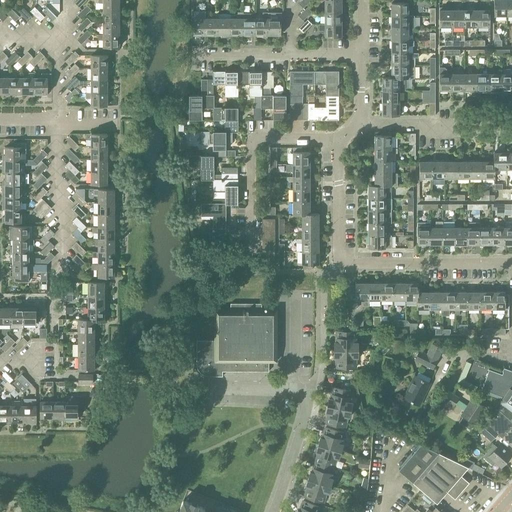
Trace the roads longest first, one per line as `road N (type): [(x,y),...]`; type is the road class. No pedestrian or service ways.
road 1 (residential): [(339,137),(339,260),(511,265)]
road 2 (residential): [(274,511),(312,392),(318,310)]
road 3 (residential): [(251,250),(250,138),(339,137)]
road 4 (residential): [(191,54),(361,54)]
road 5 (residential): [(511,134),(473,134),(447,123),(360,124)]
